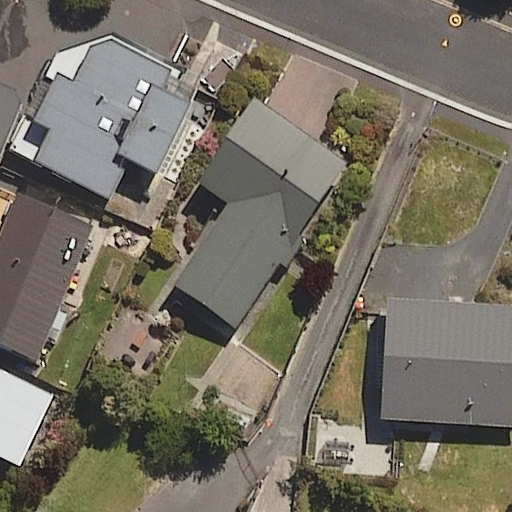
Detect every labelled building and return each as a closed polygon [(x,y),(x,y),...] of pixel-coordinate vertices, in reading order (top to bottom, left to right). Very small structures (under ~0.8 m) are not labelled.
[(109,36),(66,52),(16,154),(106,199),(125,161),(153,175),(187,106),(169,97),(182,72),(109,36)] [(0,151),(22,100),(0,90),(0,151)] [(232,330),(276,265),(286,271),(305,242),(296,235),(342,166),(249,104),(196,184),(227,205),(171,289),(232,330)] [(89,232),(4,197),(0,206),(0,348),(35,363),(89,232)] [(159,233),(115,217),(104,247),(148,263),(159,233)] [(511,310),(383,306),(378,423),(511,427),(511,310)] [(51,397),(0,372),(0,459),(18,468),(51,397)]
